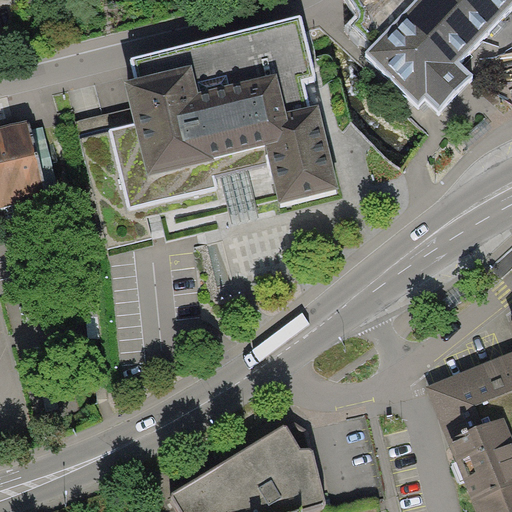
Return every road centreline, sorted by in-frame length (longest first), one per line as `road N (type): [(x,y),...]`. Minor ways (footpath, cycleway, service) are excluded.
road 1 (primary): [(0,498),(120,446),(241,378),(511,186)]
road 2 (residential): [(0,85),(300,0)]
